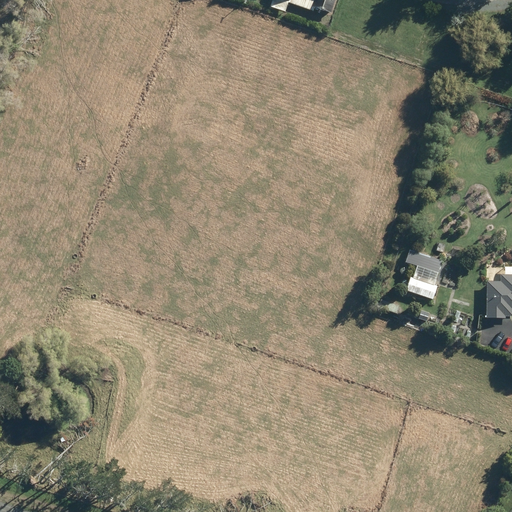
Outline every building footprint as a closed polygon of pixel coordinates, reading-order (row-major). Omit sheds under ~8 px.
[(264,0),(264,1),(327,22),(334,0),(264,0)] [(441,259),(407,251),(404,264),(438,272),(441,259)] [(499,281),(485,281),(485,318),(504,318),(504,316),(511,316),(511,312),(511,266),(504,267),(504,275),(500,275),(499,281)] [(437,286),(409,277),(404,291),(432,300),(437,286)] [(396,314),(398,307),(380,302),(378,310),(396,314)]
